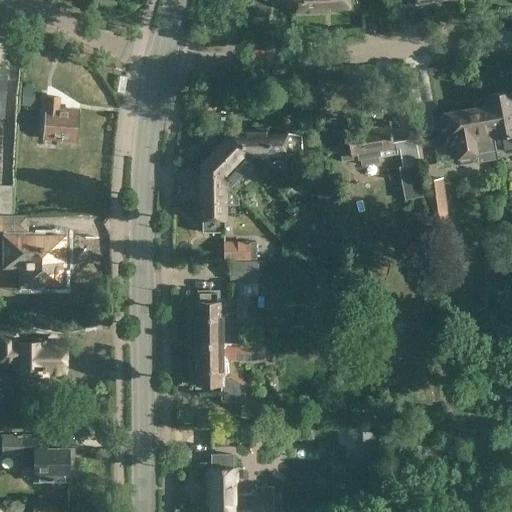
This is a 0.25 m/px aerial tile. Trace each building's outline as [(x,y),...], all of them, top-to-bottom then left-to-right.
[(278,0),(293,13),(299,6),(304,0),(278,0)] [(347,0),(304,0),(299,6),(305,12),(348,9),(347,0)] [(316,84),(302,85),(303,109),(317,109),(316,84)] [(493,146),(495,146),(502,145),(504,153),(511,151),(511,98),(510,89),(484,94),(486,103),(493,146)] [(42,138),(76,141),(78,109),(59,107),(60,97),(45,96),(42,138)] [(443,112),(434,114),(438,137),(453,135),(457,158),(476,154),(477,162),(498,158),(495,146),(493,146),(486,103),(443,112)] [(378,161),(378,157),(399,153),(402,168),(400,168),(406,197),(420,194),(416,166),(420,165),(415,140),(416,140),(415,137),(392,141),(390,132),(387,133),(385,121),(336,130),(341,161),(353,159),(352,156),(359,155),(361,164),(378,161)] [(252,155),(238,140),(232,134),(201,165),(207,171),(217,182),(220,179),(228,188),(251,164),(247,160),(252,155)] [(238,140),(252,155),(254,157),(286,157),(286,154),(300,151),(300,136),(285,134),(245,134),(238,140)] [(217,182),(207,171),(200,177),(200,218),(200,232),(222,232),(223,204),(238,204),(239,198),(228,188),(220,179),(217,182)] [(451,240),(442,177),(421,180),(429,243),(451,240)] [(0,212),(11,213),(12,185),(0,184),(0,212)] [(321,191),(322,211),(339,210),(336,189),(321,191)] [(298,203),(300,218),(321,215),(319,200),(298,203)] [(26,215),(0,215),(0,231),(26,232),(26,215)] [(324,231),(321,215),(300,218),(297,219),(299,234),(324,231)] [(62,237),(4,237),(3,255),(19,255),(19,286),(59,286),(59,259),(62,259),(62,237)] [(298,240),(283,240),(283,250),(299,250),(298,240)] [(256,261),(269,261),(269,259),(269,249),(256,249),(256,243),(248,242),(248,241),(222,241),(222,259),(222,261),(228,261),(228,259),(256,259),(256,261)] [(284,260),(299,260),(299,250),(283,250),(284,260)] [(256,280),(256,261),(256,259),(228,259),(228,261),(228,280),(256,280)] [(320,268),(333,280),(338,276),(338,260),(330,260),(330,268),(320,268)] [(298,270),(298,262),(285,262),(285,270),(298,270)] [(199,300),(194,300),(194,343),(233,342),(233,301),(216,301),(216,292),(199,292),(199,300)] [(15,342),(15,332),(0,332),(0,354),(15,355),(16,363),(16,366),(17,368),(18,371),(20,373),(22,375),(24,376),(27,377),(29,378),(44,378),(44,369),(63,369),(63,342),(15,342)] [(233,344),(233,342),(194,343),(195,385),(228,385),(228,360),(253,359),(252,344),(233,344)] [(240,393),(240,416),(272,415),(273,393),(240,393)] [(319,410),(300,410),(301,423),(320,423),(319,410)] [(231,428),(231,438),(256,438),(256,427),(231,428)] [(69,462),(68,450),(46,450),(46,436),(0,436),(0,455),(20,455),(21,469),(21,473),(22,474),(24,476),(26,477),(29,479),(32,478),(32,481),(69,481),(69,478),(74,474),(74,465),(69,462)] [(210,453),(211,466),(207,466),(208,509),(273,509),(273,485),(249,486),(249,493),(236,493),(236,466),(233,466),(233,452),(210,453)]
